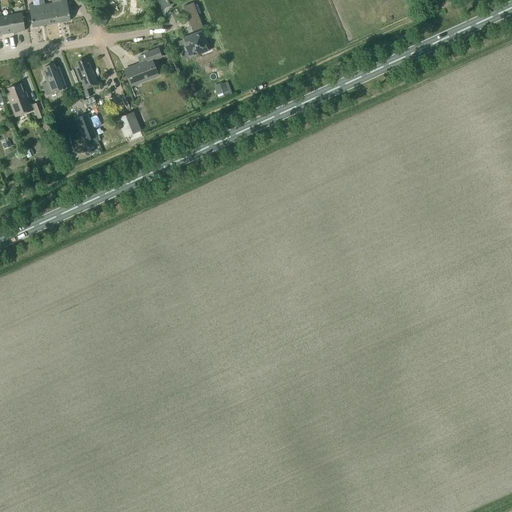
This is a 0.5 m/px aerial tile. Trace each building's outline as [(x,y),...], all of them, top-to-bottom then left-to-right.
[(39,0),(36,0),(33,0),(34,4),(28,5),(32,29),(44,26),(39,0)] [(57,24),(54,4),(44,6),(43,0),(39,0),(44,26),(57,24)] [(54,4),(57,24),(70,22),(65,0),(60,0),(61,3),(54,4)] [(167,0),(158,0),(162,9),(170,5),(167,0)] [(201,29),(192,4),(182,8),(191,33),(201,29)] [(13,33),(9,12),(1,13),(1,18),(0,17),(0,25),(2,35),(13,33)] [(21,14),(11,16),(10,12),(9,12),(13,33),(24,32),(21,14)] [(201,33),(185,39),(191,55),(208,49),(201,33)] [(161,58),(158,51),(145,56),(148,62),(127,70),(133,86),(157,77),(151,62),(161,58)] [(91,97),(87,89),(98,85),(94,75),(93,76),(88,64),(86,65),(84,60),(76,63),(78,68),(75,69),(86,98),(91,97)] [(43,73),(47,83),(42,84),(44,88),(48,86),(51,94),(66,88),(58,68),(55,69),(53,64),(44,67),(46,72),(43,73)] [(222,82),(214,86),(218,95),(229,91),(225,83),(223,84),(222,82)] [(45,117),(40,103),(30,107),(27,99),(25,99),(19,85),(6,90),(9,96),(6,97),(15,118),(34,111),(37,120),(45,117)] [(132,111),(117,117),(126,140),(141,134),(132,111)] [(97,138),(89,115),(77,119),(85,142),(97,138)] [(10,140),(3,143),(5,149),(12,146),(10,140)] [(68,148),(62,150),(65,160),(67,164),(73,162),(68,148)]
